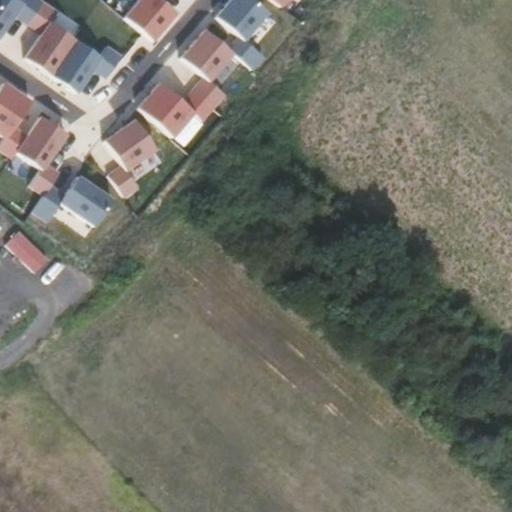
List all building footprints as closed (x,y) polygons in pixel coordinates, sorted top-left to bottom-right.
[(0,0),(0,44),(80,93),(92,73),(105,80),(121,54),(106,45),(101,54),(50,23),(58,9),(42,0),(23,0),(22,0),(0,0)] [(121,0),(113,11),(150,41),(183,0),(121,0)] [(253,0),(221,0),(131,106),(170,139),(192,114),(201,121),(225,93),(210,80),(232,55),(250,71),(262,57),(252,49),(277,20),(253,0)] [(0,146),(37,171),(27,186),(41,195),(29,212),(45,223),(57,205),(92,228),(112,198),(76,174),(85,160),(67,148),(62,132),(25,107),(29,100),(0,80),(0,146)] [(87,152),(125,196),(138,185),(127,173),(157,148),(129,116),(87,152)] [(33,272),(47,257),(19,230),(4,244),(33,272)]
